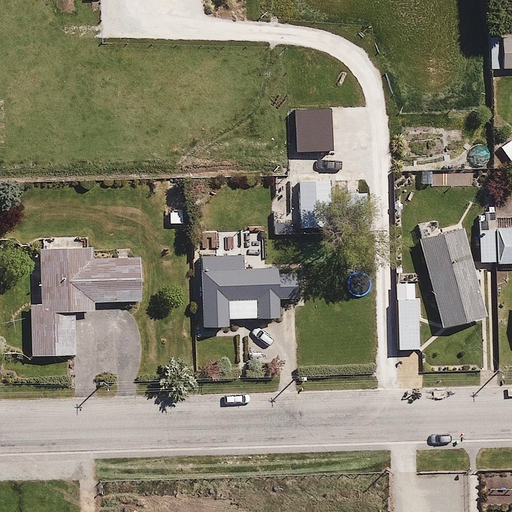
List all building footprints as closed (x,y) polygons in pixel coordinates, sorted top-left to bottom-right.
[(511,51),(503,52),(504,68),(511,67),(511,51)] [(511,140),(511,139),(500,148),(511,162),(511,161),(511,140)] [(296,212),(274,213),(277,254),(296,253),(294,228),(331,226),(328,177),(294,179),(296,212)] [(488,231),(480,231),(481,261),(511,259),(511,226),(495,227),(495,218),(487,218),(488,231)] [(463,229),(422,239),(444,326),(485,316),(463,229)] [(29,285),(30,353),(75,352),(74,310),(94,309),(94,301),(139,300),(137,256),(131,256),(131,249),(115,249),(115,257),(90,258),(89,237),(38,239),(39,284),(29,285)] [(222,254),(197,255),(201,326),(230,324),(230,318),(265,317),(264,297),(278,296),(276,264),(223,266),(222,254)] [(416,297),(395,297),(397,350),(419,349),(416,297)]
